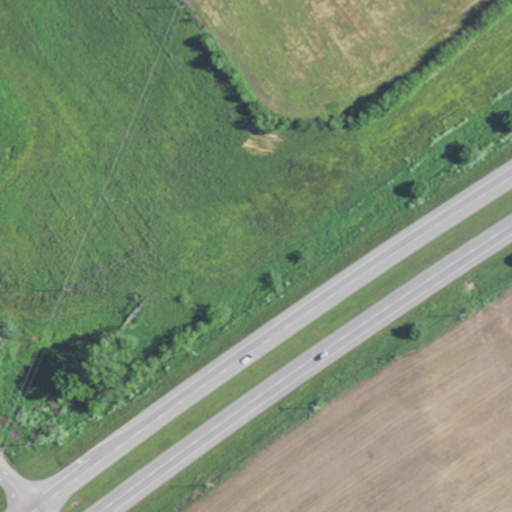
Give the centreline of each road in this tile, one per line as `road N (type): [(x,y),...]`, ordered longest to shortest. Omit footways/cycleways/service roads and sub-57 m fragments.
road 1 (primary): [(511,171),(226,363),(23,511)]
road 2 (primary): [(107,511),(511,231)]
